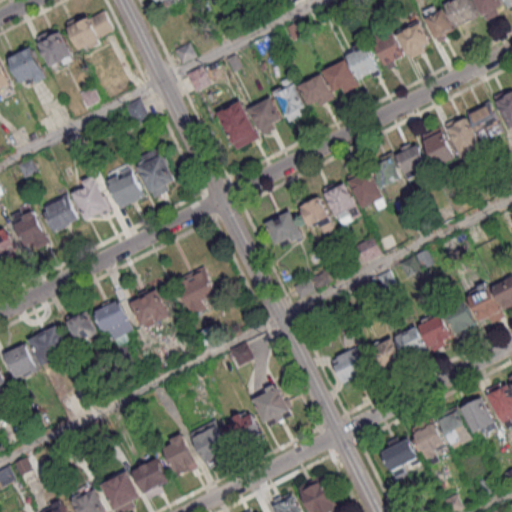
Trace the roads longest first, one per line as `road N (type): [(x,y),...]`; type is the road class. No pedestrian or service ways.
road 1 (residential): [(0,312),(511,49)]
road 2 (tertiary): [(124,0),(379,511)]
road 3 (residential): [(188,511),(511,345)]
